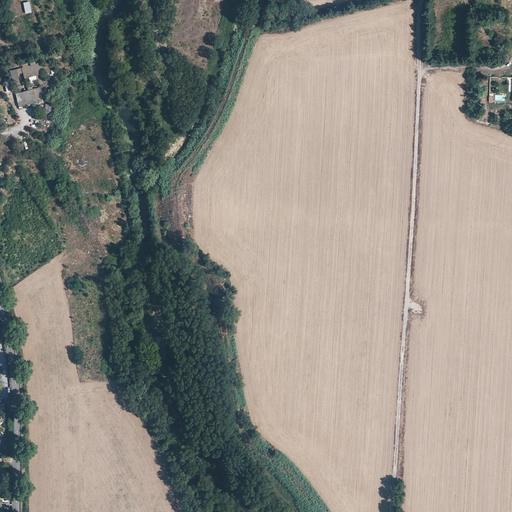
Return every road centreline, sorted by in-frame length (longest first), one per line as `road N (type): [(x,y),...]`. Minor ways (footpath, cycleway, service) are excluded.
road 1 (track): [(393,511),(424,0)]
road 2 (tertiary): [(17,511),(17,380),(0,296)]
